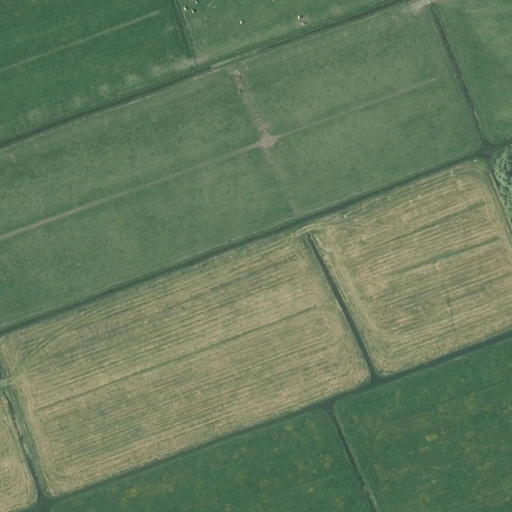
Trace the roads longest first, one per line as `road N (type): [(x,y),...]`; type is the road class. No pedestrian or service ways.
road 1 (track): [(297,234),(466,171),(482,178),(511,242)]
road 2 (track): [(184,67),(370,0)]
